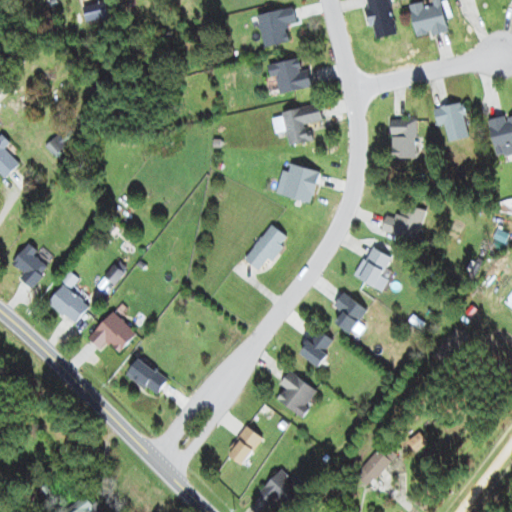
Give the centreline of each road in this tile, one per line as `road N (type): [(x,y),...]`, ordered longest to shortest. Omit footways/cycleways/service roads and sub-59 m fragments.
road 1 (residential): [(225,385),(335,233),(356,176),(353,90),(330,0)]
road 2 (secondary): [(207,511),(0,311)]
road 3 (residential): [(353,90),(503,54)]
